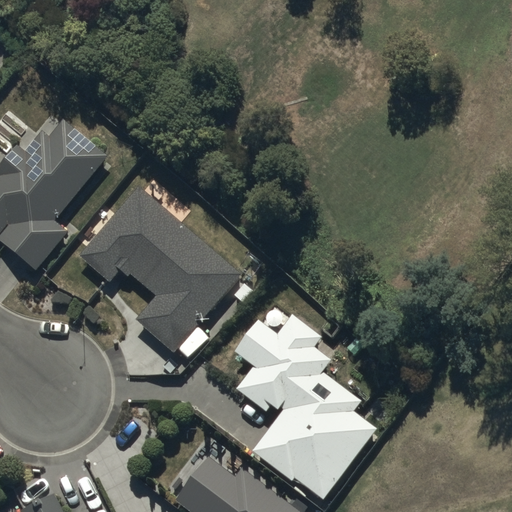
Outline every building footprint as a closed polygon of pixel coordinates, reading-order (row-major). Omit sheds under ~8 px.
[(0,173),(0,242),(38,275),(70,236),(58,226),(112,161),(66,122),(51,140),(43,133),(26,154),(20,150),(0,173)] [(243,278),(139,190),(80,260),(112,287),(122,275),(130,282),(132,279),(157,301),(138,323),(178,357),(184,350),(196,360),(216,337),(203,326),(243,278)] [(286,412),(252,456),(293,487),(296,483),(325,505),(380,435),(356,416),(364,407),(326,377),(334,367),(317,353),(325,343),(294,319),(278,339),(259,324),(235,356),(254,371),(237,394),(267,417),(272,411),(279,417),(283,410),(286,412)] [(234,478),(208,461),(177,504),(186,511),(303,511),(239,471),(234,478)] [(66,511),(58,497),(27,511),(66,511)]
